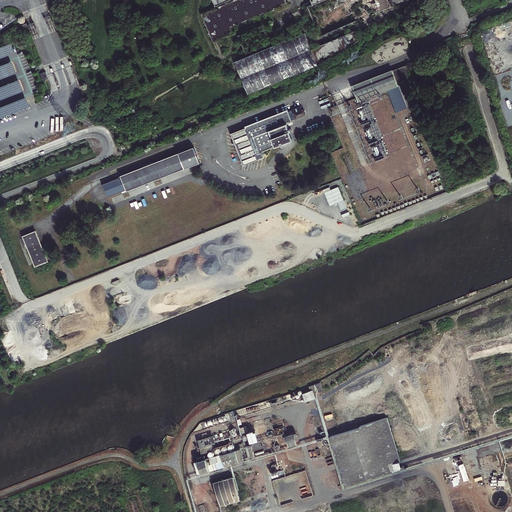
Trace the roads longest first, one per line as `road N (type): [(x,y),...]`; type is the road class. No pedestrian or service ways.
road 1 (unclassified): [(0,199),(100,158),(107,148),(101,135),(89,134),(0,168)]
road 2 (residential): [(455,0),(496,132)]
